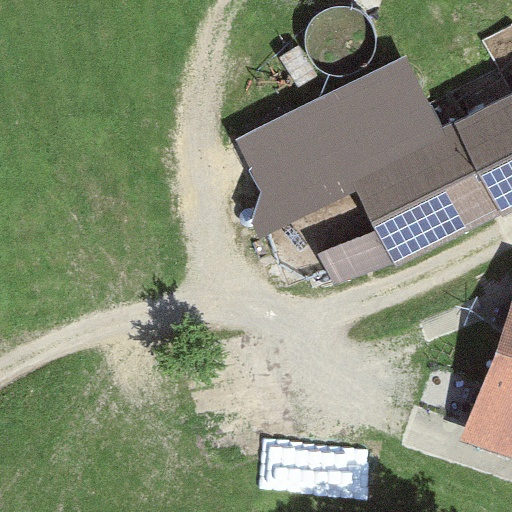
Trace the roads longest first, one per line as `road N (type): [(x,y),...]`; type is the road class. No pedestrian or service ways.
road 1 (track): [(225,298),(351,299),(511,234)]
road 2 (track): [(0,377),(57,338),(225,298)]
